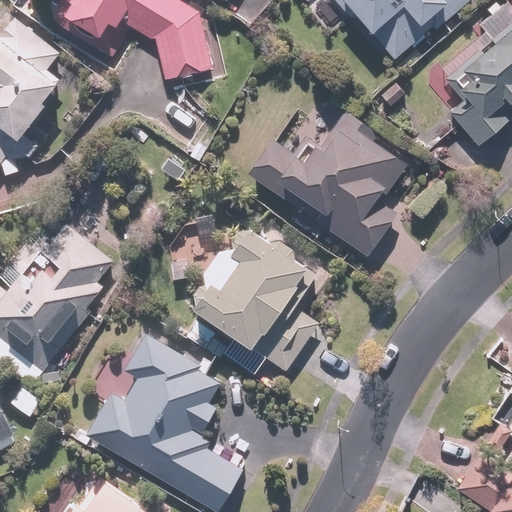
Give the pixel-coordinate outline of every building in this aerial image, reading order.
[(180,0),(62,0),(53,20),(64,26),(62,30),(115,56),(130,25),(155,37),(164,81),(212,70),(200,14),(179,2),(180,0)] [(333,0),(367,36),(371,32),(398,61),(464,0),(333,0)] [(0,162),(5,155),(13,161),(29,159),(35,151),(20,140),(42,109),(40,107),(59,81),(46,72),(60,53),(13,19),(1,36),(0,36),(0,162)] [(511,28),(458,75),(466,84),(455,93),(462,101),(451,112),(482,148),(511,122),(511,117),(506,111),(511,105),(511,28)] [(270,139),(245,177),(369,257),(405,202),(388,191),(406,164),(371,141),(377,133),(343,111),(320,147),(302,135),(290,153),(270,139)] [(0,360),(32,385),(109,280),(101,275),(113,259),(49,211),(23,246),(28,249),(0,287),(0,360)] [(308,268),(243,227),(228,250),(220,245),(197,281),(206,287),(190,313),(232,340),(228,345),(241,354),(236,362),(271,384),(279,372),(287,377),(320,325),(286,303),(308,268)] [(192,322),(182,339),(218,359),(225,348),(214,342),(217,336),(192,322)] [(110,393),(84,437),(213,511),(219,511),(243,471),(206,449),(211,440),(204,436),(218,410),(209,405),(222,382),(199,369),(203,364),(144,330),(121,368),(137,378),(123,401),(110,393)] [(42,405),(20,387),(5,405),(27,423),(42,405)] [(0,447),(14,441),(0,410),(0,447)] [(511,511),(511,474),(508,472),(504,479),(474,459),(454,489),(488,511),(511,511)] [(146,511),(97,475),(78,502),(73,498),(62,511),(146,511)]
